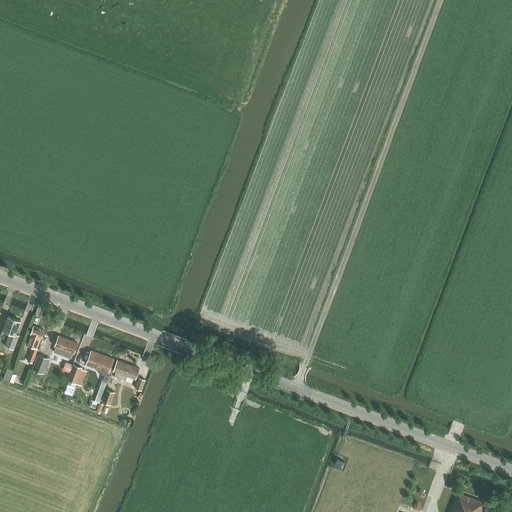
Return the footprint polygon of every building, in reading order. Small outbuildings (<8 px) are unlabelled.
[(21,321),(9,316),(3,330),(10,333),(5,346),(14,350),(20,336),(16,334),(21,321)] [(44,330),(34,326),(28,340),(29,341),(26,346),(33,348),(28,362),(32,363),(38,349),(37,348),(39,342),(44,330)] [(74,353),(78,343),(59,336),(55,346),(56,346),(54,352),(71,358),(73,353),(74,353)] [(114,359),(91,351),(86,364),(100,370),(99,373),(104,375),(94,401),(98,402),(99,403),(112,370),(109,369),(114,359)] [(32,371),(43,375),(49,359),(37,355),(32,371)] [(140,368),(117,360),(114,371),(117,372),(115,377),(125,381),(127,376),(136,379),(140,368)] [(73,365),(66,362),(63,370),(70,373),(73,365)] [(73,366),(67,381),(68,381),(77,384),(82,386),(87,371),(73,366)] [(14,371),(7,368),(3,380),(10,382),(10,381),(13,373),(14,371)] [(141,391),(145,380),(138,378),(134,389),(141,391)] [(68,381),(64,393),(73,396),(77,384),(68,381)] [(114,393),(106,389),(101,402),(110,405),(114,393)] [(91,400),(89,406),(96,409),(98,402),(94,401),(91,400)] [(342,468),(344,462),(337,460),(334,465),(342,468)] [(480,511),(484,503),(457,493),(449,511),(480,511)]
